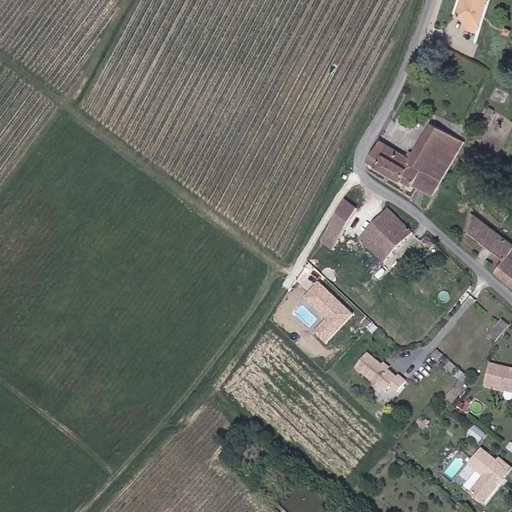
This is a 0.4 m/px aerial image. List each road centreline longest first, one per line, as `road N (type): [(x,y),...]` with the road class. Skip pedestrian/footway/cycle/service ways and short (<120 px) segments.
road 1 (unclassified): [(511,299),(368,179),(362,156)]
road 2 (unclassified): [(432,0),(400,87),(362,156)]
